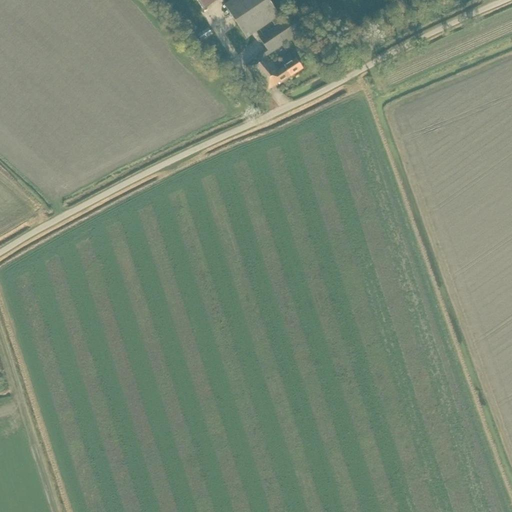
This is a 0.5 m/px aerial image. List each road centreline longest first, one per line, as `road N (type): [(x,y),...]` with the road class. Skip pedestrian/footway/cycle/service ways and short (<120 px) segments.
road 1 (unclassified): [(0,253),(92,200),(505,0)]
road 2 (track): [(511,458),(389,112),(511,59)]
road 3 (track): [(0,340),(53,511)]
